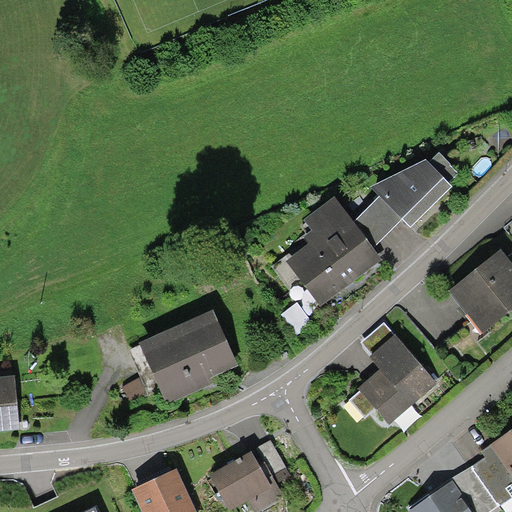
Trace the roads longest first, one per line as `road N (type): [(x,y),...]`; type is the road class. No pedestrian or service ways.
road 1 (residential): [(279,394),(511,180)]
road 2 (residential): [(0,465),(172,437),(279,394)]
road 3 (residential): [(511,365),(349,505)]
road 4 (residential): [(279,394),(349,505)]
